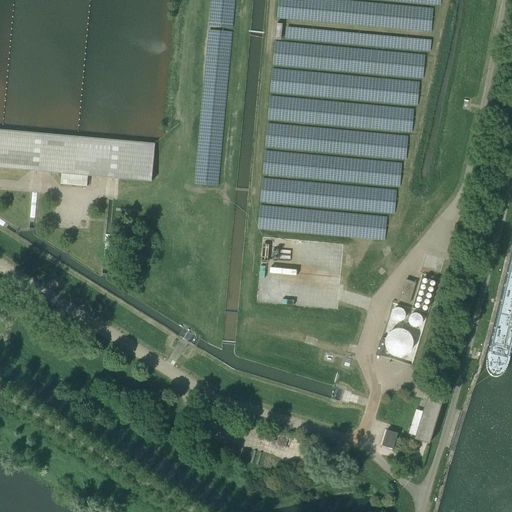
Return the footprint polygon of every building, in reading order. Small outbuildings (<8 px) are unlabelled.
[(79,137),(0,130),(0,167),(61,173),(60,184),(87,186),(88,176),(151,181),(155,144),(154,144),(79,137)] [(409,303),(415,282),(406,279),(400,300),(409,303)] [(391,316),(391,318),(392,319),(394,321),(395,322),(397,322),(399,322),(401,322),(403,320),(404,319),(405,318),(405,316),(406,314),(405,312),(404,311),(403,309),(402,308),(400,308),(398,307),(396,307),(394,308),(392,310),(391,311),(391,314),(391,316)] [(408,321),(409,322),(410,324),(411,325),(413,326),(414,326),(416,326),(418,326),(420,325),(421,323),(422,322),(422,320),(422,318),(421,316),(420,315),(419,314),(417,313),(416,312),(414,312),(412,313),(411,314),(409,315),(408,317),(408,319),(408,321)] [(394,355),(396,356),(399,356),(402,356),(404,355),(407,354),(409,352),(411,350),(412,348),(413,345),(413,343),(413,340),(412,337),(411,335),(409,333),(407,331),(405,330),(402,329),(400,328),(397,329),(394,329),(392,330),(390,332),(388,334),(387,336),(386,339),(385,342),(386,344),(386,347),(387,350),(389,352),(391,354),(394,355)] [(380,356),(385,340),(380,339),(375,354),(380,356)] [(443,396),(429,392),(415,439),(429,443),(443,396)] [(387,430),(382,445),(393,448),(398,433),(387,430)]
